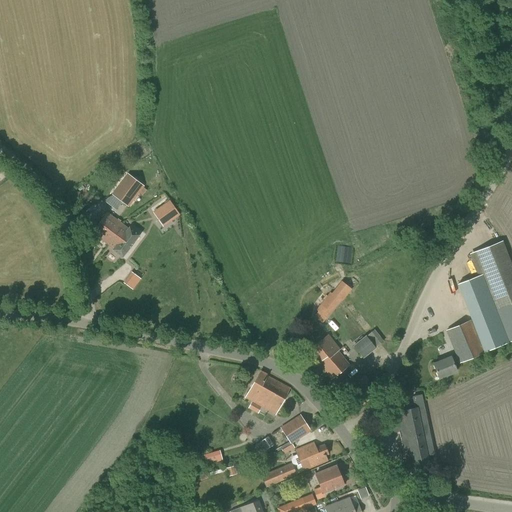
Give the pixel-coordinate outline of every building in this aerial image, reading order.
[(146,190),(143,187),(144,186),(128,173),(112,195),(129,207),(139,193),(142,196),(146,190)] [(165,215),(170,221),(179,215),(168,200),(153,211),(158,219),(165,215)] [(107,213),(92,233),(113,249),(112,250),(123,258),(140,235),(129,227),(128,229),(107,213)] [(477,275),(457,283),(484,352),(511,340),(511,265),(502,241),(502,242),(474,252),(482,273),(477,275)] [(134,270),(124,280),(134,288),(143,278),(134,270)] [(330,292),(316,310),(318,311),(326,318),(327,318),(340,301),(341,301),(342,301),(345,297),(352,289),(341,281),(337,287),(332,293),(330,292)] [(470,321),(446,331),(456,356),(459,362),(459,363),(483,353),(470,321)] [(366,335),(353,345),(363,358),(376,348),(384,341),(374,329),(366,336),(366,335)] [(328,335),(308,352),(318,363),(324,358),(324,359),(330,354),(331,356),(337,351),(338,351),(340,349),(328,335)] [(324,358),(318,363),(332,380),(349,365),(338,351),(337,351),(331,356),(330,354),(324,359),(324,358)] [(451,356),(433,364),(439,379),(457,372),(454,364),(459,362),(456,356),(452,358),(451,356)] [(260,371),(246,398),(252,401),(262,406),(276,414),(290,388),(268,376),(268,375),(260,371)] [(365,375),(357,382),(363,389),(371,382),(365,375)] [(368,386),(355,396),(363,406),(376,396),(368,386)] [(402,411),(395,413),(403,448),(407,470),(414,469),(430,466),(436,464),(433,448),(424,407),(422,401),(409,404),(410,409),(402,411)] [(300,414),(280,427),(291,445),(312,431),(300,414)] [(268,436),(255,445),(260,453),(273,445),(268,436)] [(301,465),(294,468),(296,474),(304,471),(328,461),(326,455),(329,454),(325,444),(316,448),(314,442),(298,448),(295,450),(301,465)] [(220,450),(203,455),(207,466),(223,461),(220,450)] [(291,463),(261,475),(266,487),(296,475),(296,474),(294,468),(291,463)] [(320,487),(313,490),(317,500),(325,496),(324,493),(344,485),(336,465),(315,474),(320,487)] [(286,504),(277,508),(278,511),(297,511),(316,504),(312,494),(286,504)] [(350,497),(337,502),(340,511),(362,511),(359,505),(354,507),(350,497)] [(240,508),(233,511),(263,511),(259,500),(240,508)] [(326,511),(340,511),(337,502),(324,507),(326,511)]
